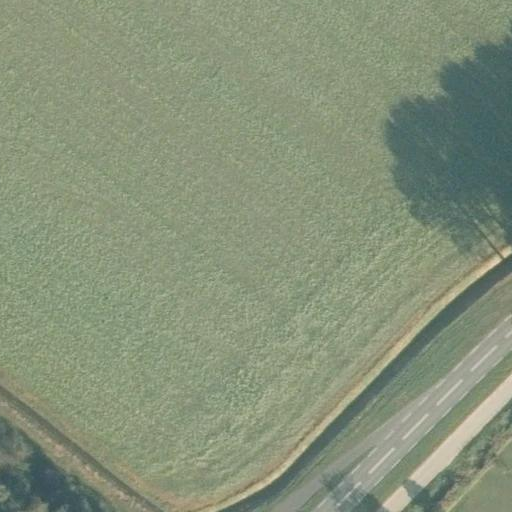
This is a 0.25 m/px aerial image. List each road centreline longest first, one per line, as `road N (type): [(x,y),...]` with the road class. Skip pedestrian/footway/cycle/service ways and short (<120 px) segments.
road 1 (primary): [(329,511),(511,332)]
road 2 (unclassified): [(386,511),(511,385)]
